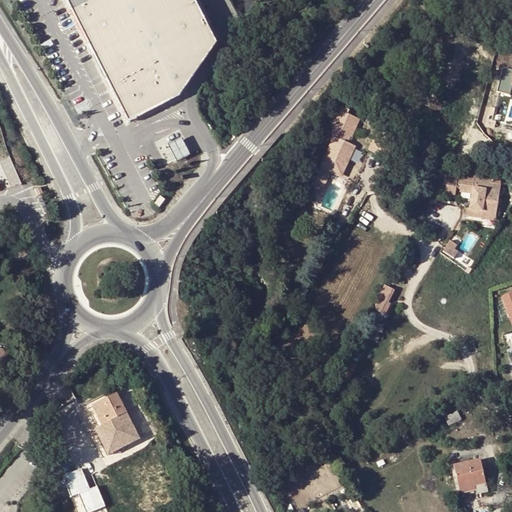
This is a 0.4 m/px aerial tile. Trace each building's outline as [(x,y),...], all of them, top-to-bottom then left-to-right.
[(66,0),(127,123),(179,97),(216,44),(215,40),(193,0),(66,0)] [(193,0),(215,40),(218,37),(209,18),(199,0),(193,0)] [(510,30),(505,27),(501,35),(506,38),(510,30)] [(342,107),(333,128),(344,133),(351,137),(360,120),(348,114),(351,110),(342,107)] [(386,159),(392,146),(390,135),(375,128),(371,136),(376,138),(369,151),(386,159)] [(341,140),(348,143),(351,137),(344,133),(341,140)] [(167,144),(176,162),(190,156),(181,138),(167,144)] [(335,138),(323,168),(334,173),(339,163),(346,166),(355,146),(348,143),(341,140),(335,138)] [(408,166),(413,155),(401,149),(396,160),(408,166)] [(10,155),(0,159),(0,172),(5,185),(20,179),(10,155)] [(339,163),(334,173),(341,176),(346,166),(339,163)] [(318,169),(313,183),(316,184),(322,171),(318,169)] [(322,171),(316,184),(315,188),(321,196),(330,174),(322,171)] [(496,222),(503,179),(464,173),(461,194),(472,195),(470,209),(468,208),(467,218),(496,222)] [(34,188),(37,195),(43,193),(39,186),(34,188)] [(160,196),(155,202),(159,206),(165,199),(160,196)] [(16,251),(23,258),(30,250),(23,244),(16,251)] [(454,249),(450,246),(445,252),(453,258),(457,252),(454,250),(454,249)] [(394,292),(385,286),(379,300),(381,301),(378,311),(386,315),(391,305),(389,304),(394,292)] [(506,310),(511,308),(511,293),(502,296),(506,310)] [(357,367),(350,364),(346,372),(353,375),(357,367)] [(140,439),(117,395),(94,407),(103,426),(95,430),(108,455),(140,439)] [(475,487),(486,484),(481,460),(453,466),(458,491),(475,487)] [(97,487),(91,489),(83,470),(64,478),(72,497),(79,494),(85,511),(92,511),(106,507),(97,487)] [(475,487),(458,491),(459,495),(476,491),(475,487)]
